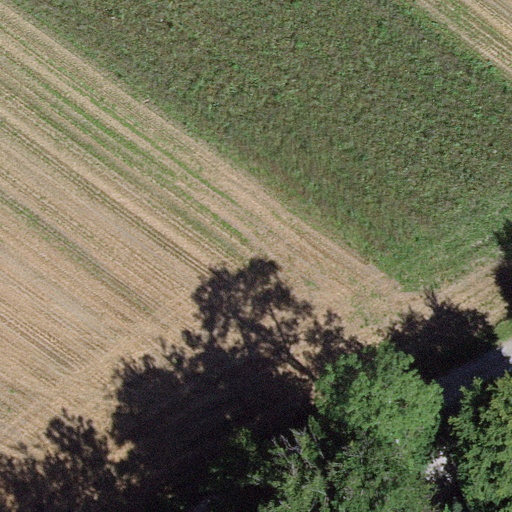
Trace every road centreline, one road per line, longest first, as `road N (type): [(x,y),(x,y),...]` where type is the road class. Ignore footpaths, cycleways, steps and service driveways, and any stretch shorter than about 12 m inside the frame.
road 1 (track): [(482,399),(391,419),(200,511)]
road 2 (track): [(511,370),(482,399),(429,511)]
